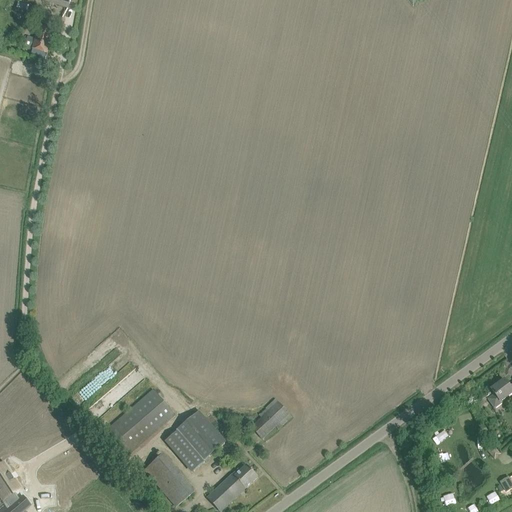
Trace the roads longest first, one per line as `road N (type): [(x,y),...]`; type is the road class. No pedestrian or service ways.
road 1 (unclassified): [(160,511),(44,376),(26,341),(31,217),(58,83)]
road 2 (unclassified): [(273,511),(511,337)]
